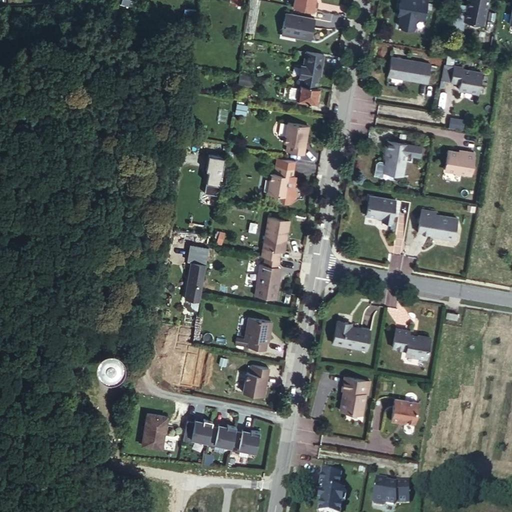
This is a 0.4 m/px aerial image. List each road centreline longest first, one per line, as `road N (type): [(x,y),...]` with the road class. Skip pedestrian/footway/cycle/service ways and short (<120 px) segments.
road 1 (unknown): [(289,417),(151,384),(145,373),(169,229)]
road 2 (residential): [(362,0),(317,263)]
road 3 (residential): [(317,263),(272,511)]
road 4 (residential): [(317,263),(511,302)]
